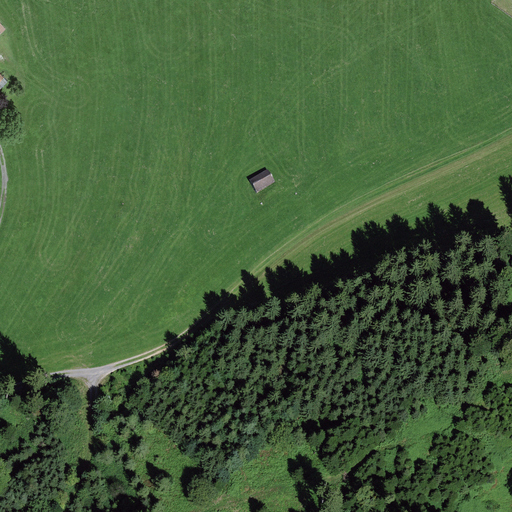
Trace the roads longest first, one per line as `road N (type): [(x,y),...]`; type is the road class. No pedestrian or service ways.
road 1 (track): [(0,395),(173,342),(338,215),(511,133)]
road 2 (track): [(94,368),(87,465),(70,511)]
